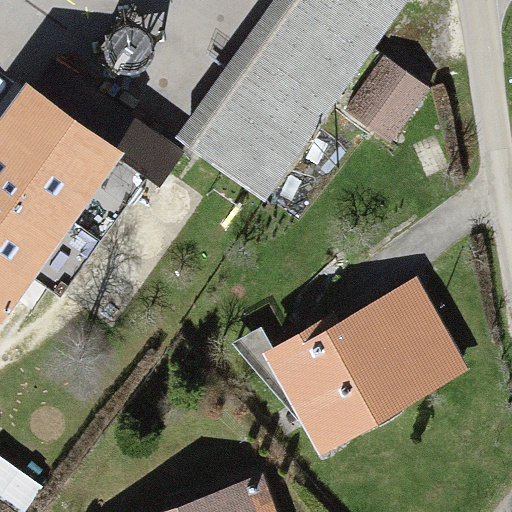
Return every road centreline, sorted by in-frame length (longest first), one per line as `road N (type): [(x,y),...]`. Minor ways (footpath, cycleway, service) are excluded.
road 1 (residential): [(473,0),(511,242)]
road 2 (unknown): [(501,182),(368,280)]
